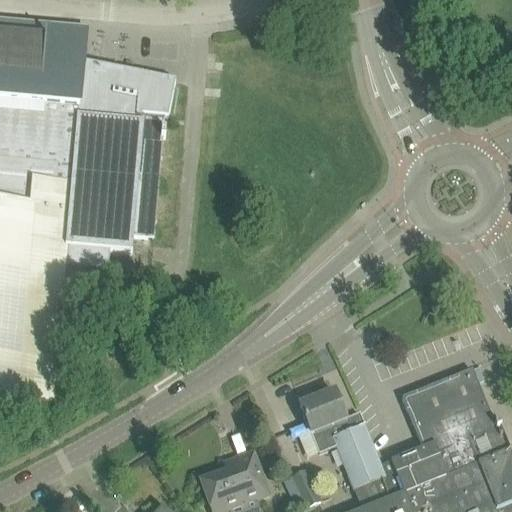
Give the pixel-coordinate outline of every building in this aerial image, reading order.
[(0,399),(51,405),(64,267),(108,271),(109,254),(132,256),(133,240),(154,241),(163,141),(165,141),(166,133),(164,133),(165,120),(168,121),(176,84),(83,64),(85,52),(51,49),(53,34),(0,28),(0,399)] [(472,373),(437,387),(488,511),(511,511),(511,458),(511,455),(499,427),(495,429),(472,373)] [(422,452),(381,469),(385,479),(393,476),(407,511),(488,511),(437,387),(402,401),(422,452)] [(385,479),(381,469),(360,416),(345,422),(334,394),(300,408),(308,426),(320,455),(336,449),(354,492),(361,511),(407,511),(393,476),(385,479)] [(224,467),(227,475),(201,484),(211,511),(228,511),(269,497),(253,456),(224,467)] [(307,475),(285,485),(297,511),(305,511),(321,505),(307,475)]
